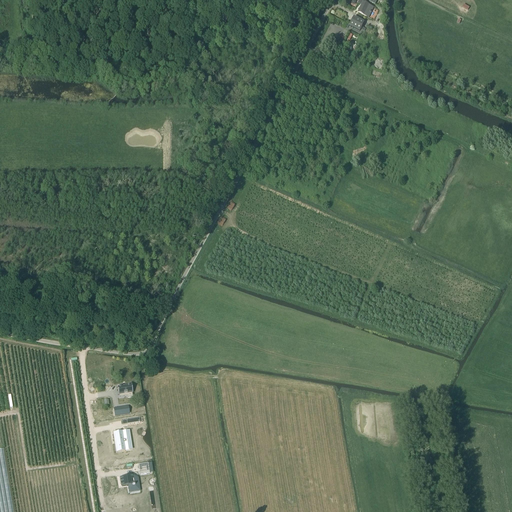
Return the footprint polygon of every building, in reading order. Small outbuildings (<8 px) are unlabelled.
[(358,4),(362,6),(358,13),(368,18),(373,8),(364,3),(365,0),(359,0),(360,0),(358,4)] [(353,19),(350,26),(360,31),(364,24),(353,19)] [(131,385),(117,387),(119,395),(126,394),(132,393),(133,393),(131,385)] [(125,434),(117,435),(118,441),(120,441),(120,443),(119,443),(120,447),(127,446),(127,450),(132,450),(130,442),(132,441),(131,431),(125,432),(125,434)] [(148,463),(138,465),(140,475),(150,474),(148,463)] [(139,491),(138,481),(134,481),(134,478),(121,480),(122,485),(121,485),(122,489),(123,489),(130,488),(130,492),(139,491)]
